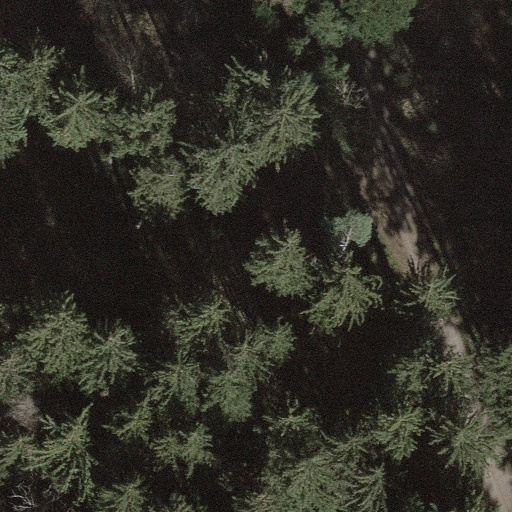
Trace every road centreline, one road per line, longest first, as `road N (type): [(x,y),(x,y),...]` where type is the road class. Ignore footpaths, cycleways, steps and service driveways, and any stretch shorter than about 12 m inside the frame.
road 1 (track): [(341,0),(407,222),(511,470)]
road 2 (track): [(407,222),(140,0)]
